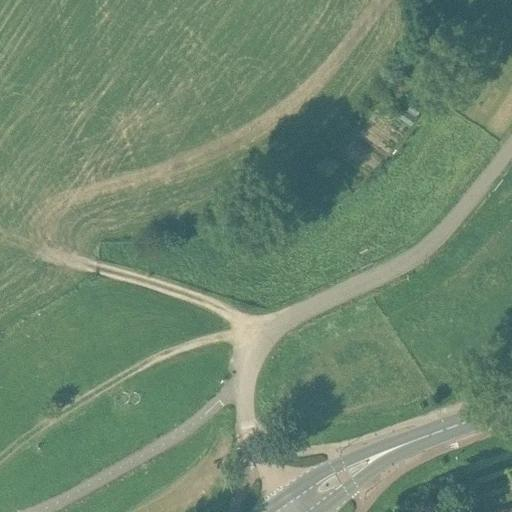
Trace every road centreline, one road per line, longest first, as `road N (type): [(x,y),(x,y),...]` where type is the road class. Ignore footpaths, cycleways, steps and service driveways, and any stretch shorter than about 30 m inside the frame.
road 1 (unclassified): [(286,496),(243,407),(239,383),(250,349),(279,320),(433,243),(511,151)]
road 2 (track): [(250,349),(223,337),(153,363),(87,398),(0,466)]
road 3 (track): [(250,349),(222,313),(75,266)]
road 4 (secondary): [(429,436),(337,463),(286,496)]
road 5 (secondary): [(318,511),(381,461),(429,436)]
